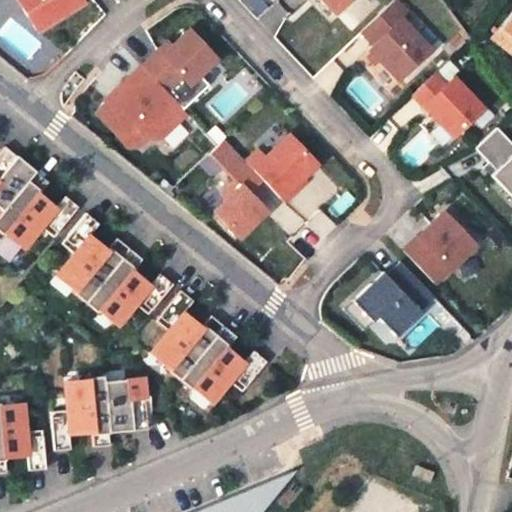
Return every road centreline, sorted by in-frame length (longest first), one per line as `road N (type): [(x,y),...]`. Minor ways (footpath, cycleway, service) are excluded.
road 1 (residential): [(219,0),(385,173),(385,215),(285,322)]
road 2 (residential): [(26,113),(285,322)]
road 3 (residential): [(351,398),(79,511)]
road 4 (residential): [(511,334),(480,357),(351,398)]
road 5 (residential): [(26,113),(63,70),(148,0)]
road 6 (residential): [(351,398),(402,412),(484,478)]
road 7 (residential): [(511,360),(484,478)]
